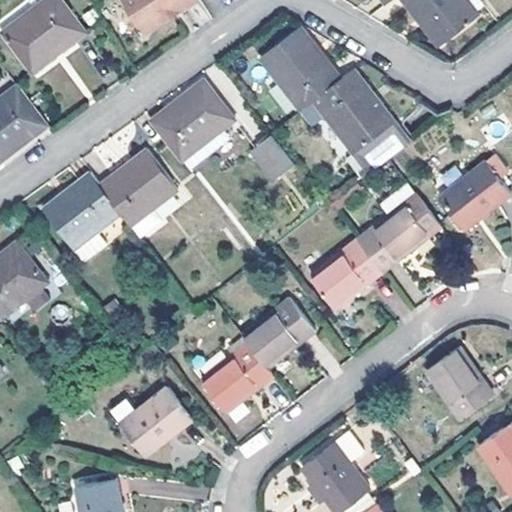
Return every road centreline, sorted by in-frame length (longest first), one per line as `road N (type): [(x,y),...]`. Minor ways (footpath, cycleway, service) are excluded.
road 1 (residential): [(511,307),(454,314),(252,472),(242,511)]
road 2 (residential): [(0,194),(273,0)]
road 3 (residential): [(301,0),(455,89),(511,45)]
